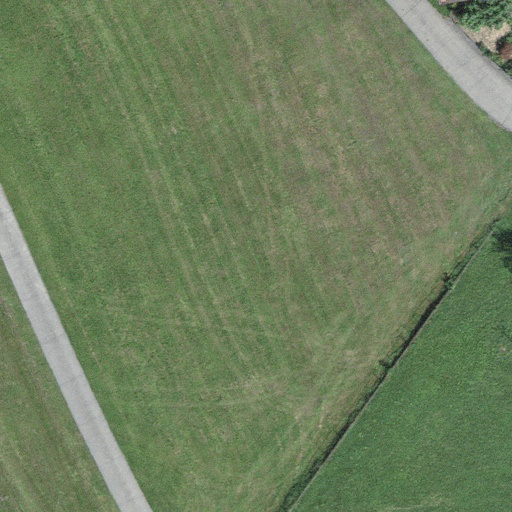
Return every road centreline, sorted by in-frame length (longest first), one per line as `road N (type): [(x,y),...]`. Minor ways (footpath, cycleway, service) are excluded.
road 1 (track): [(147,511),(57,352),(0,226)]
road 2 (unclassified): [(511,105),(409,0)]
